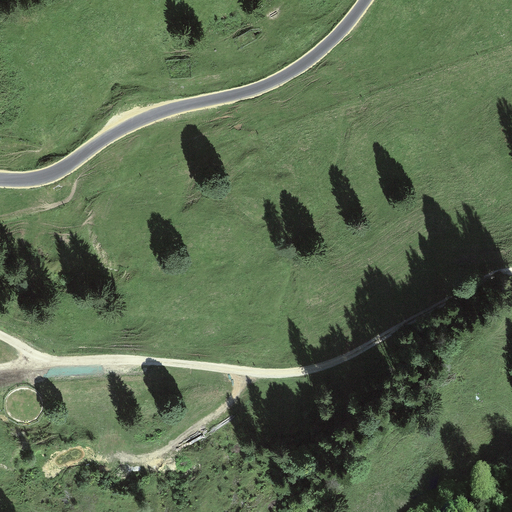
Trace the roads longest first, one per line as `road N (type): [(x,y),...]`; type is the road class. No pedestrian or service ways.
road 1 (track): [(43,360),(312,368),(511,272)]
road 2 (tertiary): [(365,0),(322,49),(273,81),(151,114),(47,175),(0,179)]
road 3 (track): [(239,369),(236,392),(171,446),(131,459),(116,454)]
